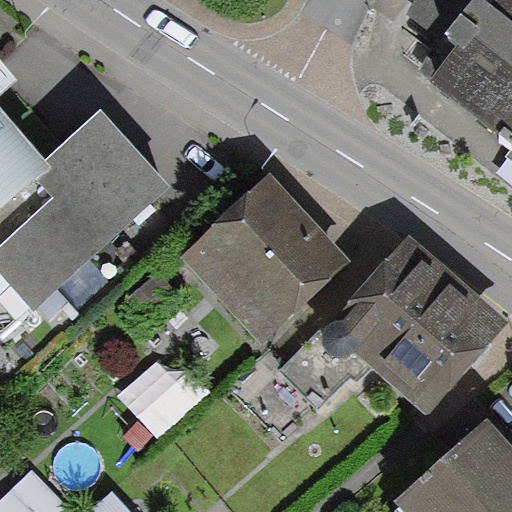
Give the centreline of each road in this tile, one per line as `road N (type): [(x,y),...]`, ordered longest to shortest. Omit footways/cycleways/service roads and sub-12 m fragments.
road 1 (primary): [(511,260),(280,114)]
road 2 (primary): [(280,114),(100,0)]
road 3 (residential): [(280,114),(341,0)]
